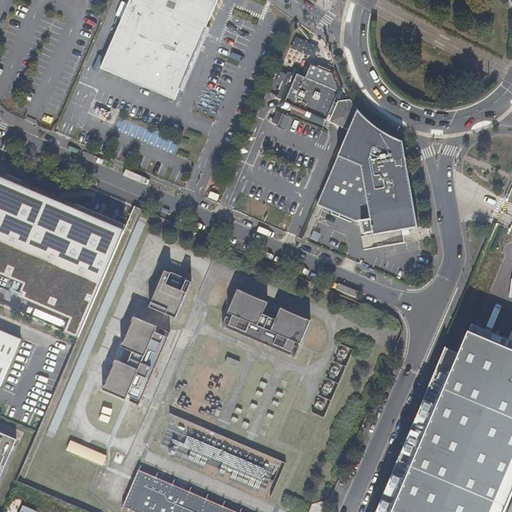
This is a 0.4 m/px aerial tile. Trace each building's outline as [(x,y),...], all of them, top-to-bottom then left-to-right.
[(219,0),(131,0),(100,70),(107,73),(173,103),(176,96),(178,92),(180,92),(182,90),(180,89),(204,35),(206,36),(207,33),(205,32),(207,28),(219,0)] [(212,30),(207,28),(205,32),(207,33),(206,36),(204,35),(180,89),(182,90),(180,92),(178,92),(176,96),(181,98),(212,30)] [(290,50),(314,57),(318,44),(294,36),(290,50)] [(341,79),(307,65),(302,78),(293,74),(293,76),(286,73),(276,98),(282,101),(281,103),(323,120),(325,114),(330,117),(329,119),(330,122),(343,127),(345,127),(345,126),(347,127),(353,111),(351,110),(352,108),(349,104),(344,102),(338,102),(337,105),(331,102),(341,79)] [(347,127),(327,174),(313,205),(353,222),(367,219),(370,236),(415,228),(401,148),(400,142),(387,135),(377,130),(368,123),(364,119),(354,109),(353,111),(347,127)] [(274,112),(269,123),(275,126),(280,115),(274,112)] [(0,172),(0,286),(71,317),(64,332),(77,336),(126,224),(0,172)] [(119,210),(128,214),(130,209),(121,205),(119,210)] [(134,225),(128,222),(118,249),(116,249),(112,259),(127,265),(143,219),(137,216),(134,225)] [(167,270),(151,308),(178,321),(194,280),(167,270)] [(230,314),(235,317),(298,344),(303,346),(313,323),(283,310),(280,316),(267,311),(270,304),(240,291),(230,314)] [(160,328),(135,317),(122,347),(135,353),(130,366),(116,360),(103,391),(127,401),(128,399),(131,400),(129,403),(141,408),(173,333),(162,328),(162,330),(159,329),(160,328)] [(298,344),(235,317),(230,330),(292,356),(298,344)] [(0,331),(0,386),(3,387),(23,341),(0,331)] [(511,511),(511,350),(467,331),(458,355),(444,349),(442,356),(439,355),(438,357),(440,358),(375,511),(511,511)] [(240,363),(225,356),(222,363),(237,369),(240,363)] [(0,478),(18,437),(0,429),(0,478)] [(272,495),(285,461),(213,435),(210,445),(192,438),(184,460),(203,466),(200,473),(233,485),(234,482),(272,495)] [(69,440),(65,450),(101,466),(106,456),(69,440)] [(142,472),(126,508),(134,511),(231,511),(207,501),(205,507),(194,502),(197,497),(142,472)]
